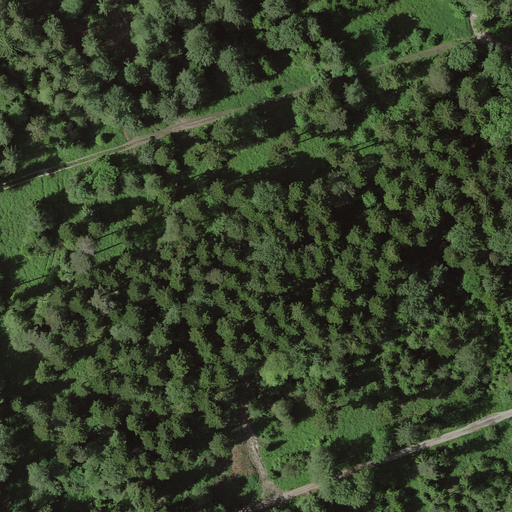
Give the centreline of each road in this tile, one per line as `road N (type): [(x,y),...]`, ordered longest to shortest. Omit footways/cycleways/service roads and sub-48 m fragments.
road 1 (track): [(0,185),(483,37)]
road 2 (track): [(511,412),(246,511)]
